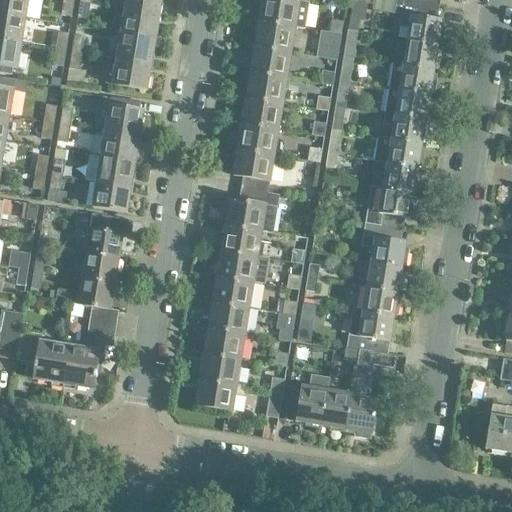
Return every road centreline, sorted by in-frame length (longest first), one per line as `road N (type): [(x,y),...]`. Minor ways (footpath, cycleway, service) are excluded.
road 1 (residential): [(419,492),(499,0)]
road 2 (residential): [(136,445),(205,0)]
road 3 (residential): [(419,492),(136,445)]
road 4 (residential): [(136,445),(0,421)]
